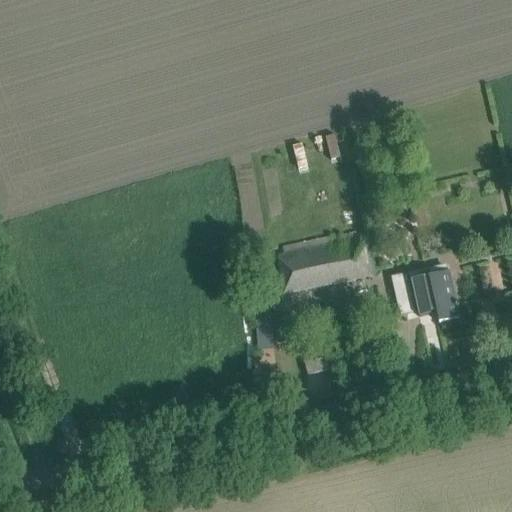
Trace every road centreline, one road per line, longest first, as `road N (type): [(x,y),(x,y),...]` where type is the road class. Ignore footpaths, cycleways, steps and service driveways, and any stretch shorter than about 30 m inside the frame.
road 1 (unclassified): [(0,487),(511,371)]
road 2 (track): [(33,480),(41,457),(0,351)]
